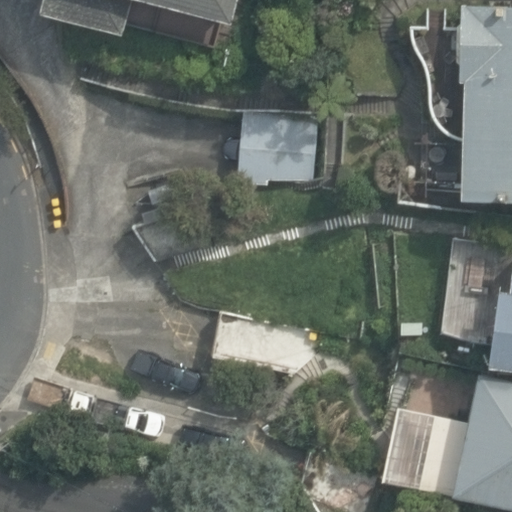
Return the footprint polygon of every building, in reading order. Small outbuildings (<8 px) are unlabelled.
[(50,0),(48,9),(125,30),(133,0),(162,0),(233,19),(238,0),(50,0)] [(511,9),(459,9),(459,24),(412,23),(413,41),(422,54),(429,75),(434,116),(451,133),(465,135),(464,199),(511,199),(511,9)] [(243,180),(270,182),(270,177),(316,180),(320,115),(247,111),(243,180)] [(136,224),(158,260),(226,244),(204,209),(136,224)] [(493,364),(511,366),(511,289),(511,290),(503,289),(493,364)] [(215,352),(299,369),(332,334),(224,310),(215,352)] [(511,507),(511,383),(481,377),(472,421),(397,406),(382,481),(511,507)]
